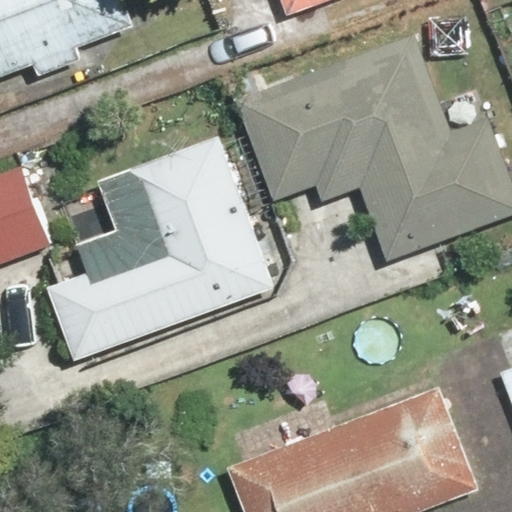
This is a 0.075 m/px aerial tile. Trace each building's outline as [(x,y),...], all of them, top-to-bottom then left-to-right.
[(0,0),(0,81),(50,62),(55,74),(102,56),(97,44),(157,21),(148,0),(0,0)] [(297,0),(303,15),(340,0),(297,0)] [(434,39),(255,96),(289,202),(335,187),(339,197),(379,184),(403,260),(511,219),(511,143),(498,105),(459,117),(434,39)] [(291,284),(234,137),(115,183),(133,231),(96,245),(107,273),(64,289),(92,360),(291,284)] [(42,178),(0,195),(0,269),(68,241),(42,178)] [(453,387),(246,470),(263,511),(427,511),(493,486),(453,387)]
